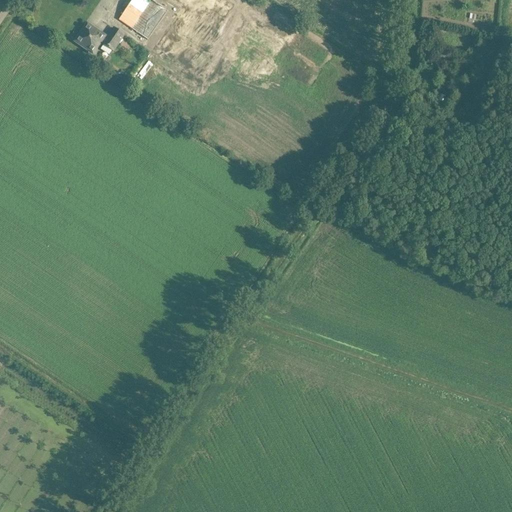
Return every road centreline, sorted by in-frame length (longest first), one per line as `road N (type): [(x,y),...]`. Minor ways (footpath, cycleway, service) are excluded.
road 1 (track): [(404,0),(391,87),(241,319)]
road 2 (track): [(241,319),(511,413)]
road 3 (track): [(116,511),(241,319)]
